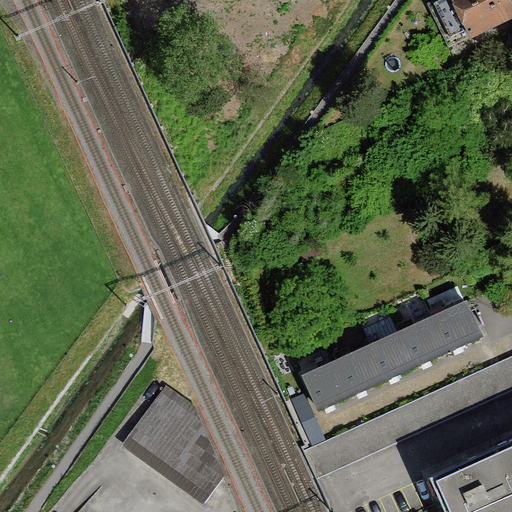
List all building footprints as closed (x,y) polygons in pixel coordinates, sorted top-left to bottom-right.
[(437,0),(430,4),(450,46),(511,16),(511,7),(508,0),(437,0)] [(480,337),(465,303),(432,317),(448,351),(480,337)] [(448,351),(432,317),(400,331),(415,365),(448,351)] [(415,365),(400,331),(368,346),(383,379),(415,365)] [(383,379),(368,346),(335,360),(350,393),(383,379)] [(511,356),(501,361),(305,449),(317,476),(511,385),(511,356)] [(350,393),(335,360),(303,374),(318,407),(350,393)] [(123,445),(206,505),(226,473),(198,408),(166,386),(123,445)] [(511,511),(511,438),(432,476),(448,511),(511,511)]
